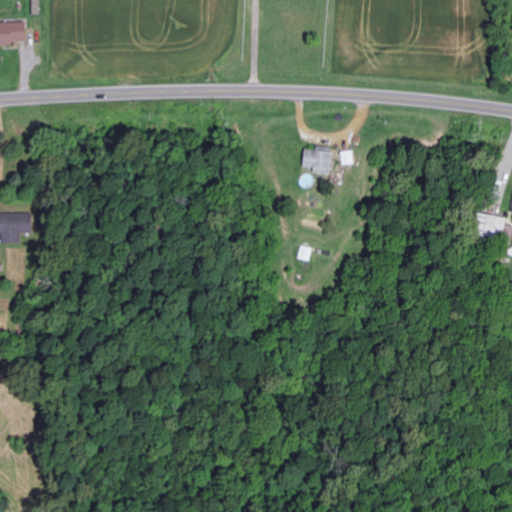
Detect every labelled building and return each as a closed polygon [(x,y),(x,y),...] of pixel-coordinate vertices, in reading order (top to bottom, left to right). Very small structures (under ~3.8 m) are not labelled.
[(0,44),(28,43),(27,22),(0,23),(0,44)] [(333,175),(334,148),(319,147),(319,151),(307,150),(306,168),(316,168),(315,174),(333,175)] [(343,153),(345,166),(356,165),(355,151),(343,153)] [(35,235),(34,214),(3,215),(4,244),(23,243),(23,235),(35,235)] [(511,226),(507,226),(509,219),(485,215),(482,239),(511,243),(511,226)] [(302,260),(310,262),(312,249),(304,247),(302,260)]
